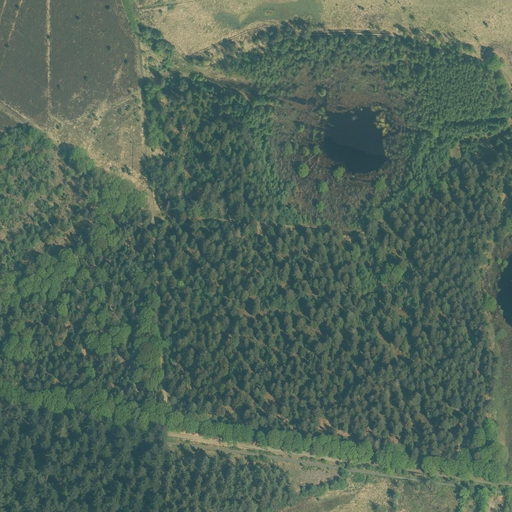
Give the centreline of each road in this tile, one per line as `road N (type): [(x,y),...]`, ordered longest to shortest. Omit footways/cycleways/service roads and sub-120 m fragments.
road 1 (track): [(511,486),(0,409)]
road 2 (track): [(124,192),(158,215),(361,233),(511,139)]
road 3 (track): [(141,80),(165,434)]
